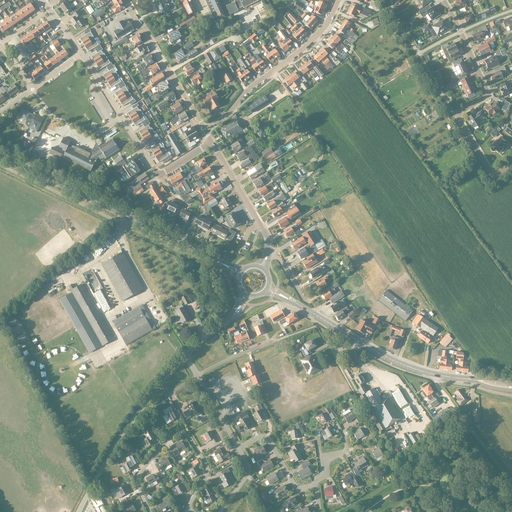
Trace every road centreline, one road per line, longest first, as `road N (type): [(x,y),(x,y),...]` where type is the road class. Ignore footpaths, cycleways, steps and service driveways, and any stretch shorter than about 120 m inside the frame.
road 1 (secondary): [(211,258),(0,155)]
road 2 (residential): [(492,176),(455,114),(488,94),(442,0)]
road 3 (secondary): [(474,380),(391,360),(287,299)]
road 4 (unclassified): [(78,511),(126,428),(184,355)]
road 5 (residential): [(150,511),(136,479),(180,433),(206,467),(186,508)]
road 6 (residential): [(205,130),(306,45),(337,0)]
road 7 (tertiary): [(205,130),(125,0)]
road 8 (unclassified): [(159,175),(80,54)]
road 9 (track): [(437,375),(441,392),(511,483)]
road 10 (tertiary): [(267,253),(263,230),(211,142)]
